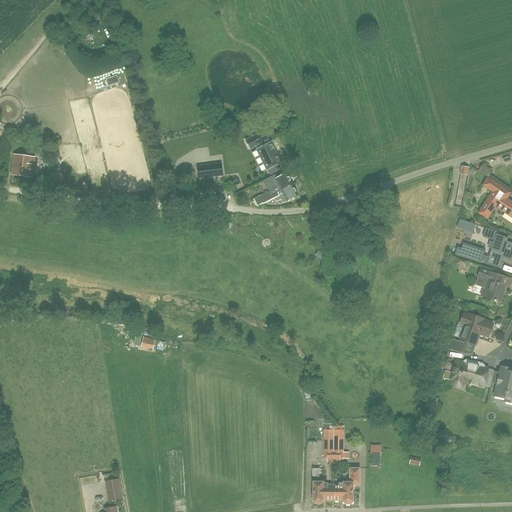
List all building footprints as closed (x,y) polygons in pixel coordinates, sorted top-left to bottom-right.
[(95,4),(86,10),(89,16),(99,10),(95,4)] [(281,164),(271,142),(256,149),(267,171),(268,170),(270,175),(277,172),(274,167),(281,164)] [(34,158),(14,155),(11,175),(31,177),(34,158)] [(480,163),(476,168),(484,174),(488,169),(480,163)] [(211,166),(197,168),(199,179),(212,177),(223,175),(221,165),(211,166)] [(460,175),(459,185),(455,204),(461,206),(465,184),(465,183),(467,176),(468,176),(469,167),(461,166),(459,175),(460,175)] [(255,204),(292,185),(286,173),(276,179),(274,176),(265,181),(266,185),(264,186),(267,193),(253,199),(255,204)] [(498,183),(489,177),(488,177),(487,177),(481,186),(491,193),(478,213),(488,219),(496,207),(511,218),(511,202),(505,198),(506,195),(509,192),(498,184),(498,183)] [(292,185),(255,204),(257,207),(262,204),(263,204),(274,199),(276,202),(281,200),(283,204),(287,202),(298,196),(292,185)] [(344,212),(342,219),(364,224),(366,217),(344,212)] [(457,226),(464,229),(466,222),(459,219),(457,226)] [(511,243),(506,241),(506,239),(507,238),(496,234),(497,232),(486,228),(483,237),(494,241),(488,257),(483,255),(485,250),(463,243),(461,248),(457,247),(454,255),(458,256),(480,264),(481,260),(486,262),(486,263),(498,268),(498,267),(501,257),(511,260),(511,243)] [(453,229),(450,237),(458,240),(461,231),(453,229)] [(325,255),(318,250),(314,255),(321,260),(325,255)] [(511,281),(511,279),(489,272),(489,271),(480,268),(477,278),(478,278),(475,286),(482,288),(480,296),(486,299),(486,297),(500,302),(505,287),(510,288),(511,284),(511,281)] [(480,334),(488,337),(489,335),(493,331),(494,329),(491,328),(493,322),(484,319),(469,314),(469,315),(464,313),(461,323),(465,325),(461,339),(476,344),(480,334)] [(141,347),(153,350),(155,340),(143,337),(141,347)] [(451,340),(448,349),(461,353),(464,344),(451,340)] [(456,360),(456,361),(451,379),(454,379),(453,384),(454,386),(460,387),(462,386),(463,382),(484,387),(488,368),(482,367),(482,364),(478,363),(477,365),(456,360)] [(511,369),(501,367),(498,378),(494,396),(506,399),(505,402),(511,403),(511,372),(511,373),(511,372),(511,369)] [(326,463),(333,463),(333,452),(332,452),(333,431),(323,431),(323,446),(323,460),(326,460),(326,463)] [(349,452),(342,452),(342,448),(342,431),(333,431),(332,452),(333,452),(333,463),(339,463),(339,460),(342,460),(342,459),(348,459),(349,452)] [(410,457),(409,460),(409,464),(419,466),(420,459),(410,457)] [(333,485),(333,500),(342,501),(345,504),(350,504),(353,501),(353,485),(359,485),(359,469),(350,469),(350,483),(343,483),(343,484),(339,484),(339,485),(333,485)] [(107,492),(109,501),(121,498),(118,480),(105,482),(107,492)] [(333,500),(333,485),(327,485),(327,484),(323,484),(323,482),(313,482),(313,501),(316,504),(320,504),(323,500),(333,500)]
